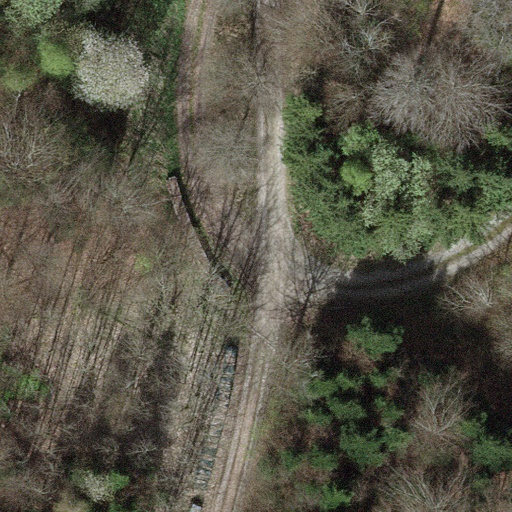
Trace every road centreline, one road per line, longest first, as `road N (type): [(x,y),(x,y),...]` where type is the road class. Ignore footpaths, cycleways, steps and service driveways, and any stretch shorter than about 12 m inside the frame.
road 1 (track): [(511,210),(460,249),(393,276),(330,283),(279,272),(229,247),(195,206),(178,135),(180,48),(193,0)]
road 2 (track): [(224,511),(279,272),(271,0)]
